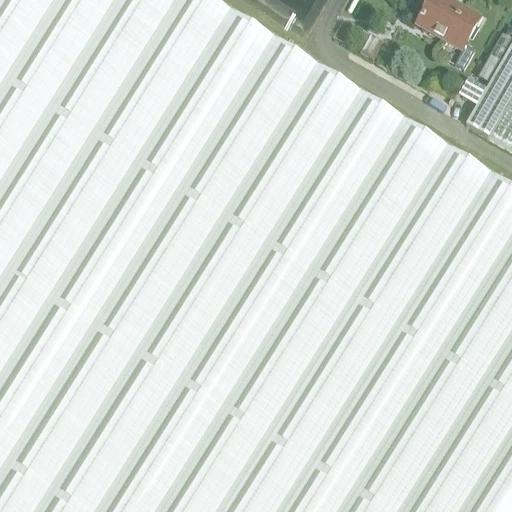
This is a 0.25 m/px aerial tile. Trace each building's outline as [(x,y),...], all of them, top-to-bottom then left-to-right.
[(0,0),(0,511),(511,511),(511,192),(205,0),(0,0)] [(442,0),(431,0),(416,28),(463,54),(453,70),(463,75),(475,55),(465,49),(481,21),(442,0)] [(363,34),(359,41),(367,45),(371,38),(363,34)] [(367,45),(361,56),(369,61),(379,44),(371,38),(367,45)] [(467,129),(489,142),(511,100),(511,43),(502,38),(477,81),(490,88),(467,129)] [(467,83),(458,99),(475,109),(485,93),(467,83)] [(511,100),(489,142),(511,154),(511,100)]
